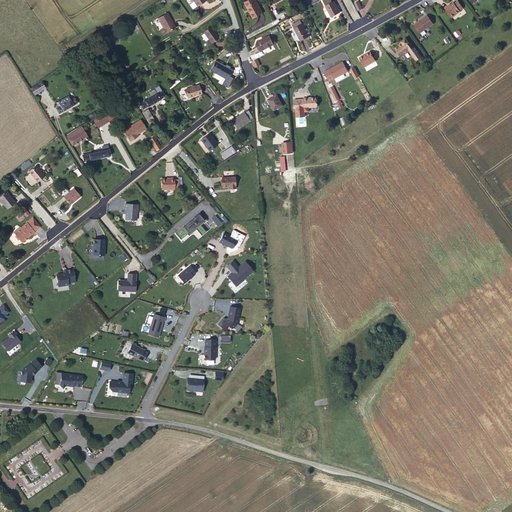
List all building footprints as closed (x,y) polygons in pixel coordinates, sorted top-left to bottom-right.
[(258,11),(252,0),(241,0),(240,1),(248,16),(258,11)] [(336,11),(330,0),(324,3),(328,14),(336,11)] [(454,2),(459,10),(462,8),(456,0),(454,2)] [(459,11),(459,10),(454,2),(453,2),(448,6),(447,5),(444,7),(451,17),(459,11)] [(165,33),(177,25),(168,11),(160,16),(166,26),(162,29),(165,33)] [(433,24),(427,16),(414,25),(420,33),(433,24)] [(299,23),(290,27),(296,39),(305,34),(299,23)] [(217,36),(210,25),(203,30),(210,41),(217,36)] [(270,41),(266,33),(253,40),(257,48),(270,41)] [(416,62),(421,58),(414,48),(411,50),(408,44),(409,44),(405,39),(400,42),(402,44),(394,49),(400,58),(409,52),(416,62)] [(375,60),(369,51),(359,57),(364,67),(375,60)] [(344,57),(341,52),(335,55),(338,60),(344,57)] [(210,68),(226,78),(232,68),(229,67),(230,64),(226,62),(225,64),(215,59),(210,68)] [(346,71),(342,62),(325,71),(329,79),(333,77),(333,78),(346,71)] [(355,78),(359,75),(354,66),(350,69),(355,78)] [(35,91),(46,85),(42,78),(32,86),(35,91)] [(186,95),(199,92),(198,83),(184,86),(186,95)] [(147,93),(149,96),(161,89),(158,84),(154,86),(154,85),(149,88),(150,91),(147,93)] [(161,89),(149,96),(139,101),(142,107),(164,95),(161,89)] [(331,94),(335,101),(340,98),(336,92),(331,94)] [(58,112),(76,101),(72,94),(58,101),(60,104),(55,106),(58,112)] [(315,104),(315,96),(308,97),(308,96),(303,97),(303,98),(296,99),(297,107),(304,106),(304,105),(315,104)] [(282,108),(276,97),(268,103),(274,113),(282,108)] [(115,113),(111,106),(104,110),(108,117),(115,113)] [(142,110),(151,124),(157,120),(148,107),(142,110)] [(108,117),(104,110),(96,115),(93,117),(97,123),(108,117)] [(93,117),(96,115),(94,111),(86,115),(88,120),(93,117)] [(240,112),(231,118),(237,127),(250,119),(245,111),(241,113),(240,112)] [(134,132),(145,126),(140,117),(123,127),(129,138),(135,134),(134,132)] [(73,131),(77,139),(85,135),(81,126),(73,131)] [(212,129),(203,135),(210,146),(219,140),(212,129)] [(65,135),(70,143),(77,139),(73,131),(65,135)] [(155,147),(159,145),(153,135),(150,137),(155,147)] [(223,148),(226,154),(237,148),(234,142),(223,148)] [(108,147),(101,148),(81,152),(82,159),(109,153),(108,147)] [(36,180),(44,174),(35,163),(28,169),(36,180)] [(235,187),(234,176),(221,176),(222,186),(229,185),(229,187),(235,187)] [(178,187),(178,186),(178,179),(178,177),(163,177),(163,187),(178,187)] [(14,200),(4,188),(0,191),(0,199),(6,207),(14,200)] [(62,197),(68,205),(80,196),(73,188),(62,197)] [(139,210),(139,203),(126,201),(126,209),(127,209),(126,216),(127,218),(136,218),(137,217),(137,212),(139,210)] [(207,220),(200,212),(178,229),(183,235),(186,231),(188,233),(189,235),(197,229),(202,235),(207,231),(202,225),(207,220)] [(211,218),(218,225),(222,222),(215,215),(211,218)] [(12,231),(20,242),(39,227),(32,218),(26,224),(25,222),(19,227),(18,226),(12,231)] [(183,235),(178,229),(175,232),(181,239),(188,233),(186,231),(183,235)] [(237,239),(224,232),(219,242),(232,249),(237,239)] [(105,253),(106,238),(95,237),(94,252),(105,253)] [(122,260),(127,256),(123,251),(118,255),(122,260)] [(244,279),(254,270),(245,260),(238,265),(234,259),(226,266),(232,272),(227,276),(236,287),(245,280),(244,279)] [(196,273),(190,266),(178,275),(184,284),(194,277),(193,276),(196,273)] [(76,280),(73,267),(66,268),(66,271),(57,273),(59,285),(69,283),(68,281),(76,280)] [(135,290),(136,272),(128,272),(128,279),(118,278),(118,289),(135,290)] [(90,274),(87,277),(92,283),(95,280),(90,274)] [(237,324),(240,308),(230,307),(228,319),(226,322),(233,329),(237,324)] [(166,317),(153,314),(147,334),(159,338),(163,321),(165,322),(166,317)] [(216,359),(216,340),(204,340),(203,360),(214,361),(216,359)] [(144,350),(132,344),(126,354),(143,362),(147,353),(144,351),(144,350)] [(43,367),(36,359),(21,371),(19,381),(31,383),(32,377),(43,367)] [(82,376),(61,373),(59,386),(75,388),(75,386),(81,387),(82,376)] [(133,385),(133,374),(123,373),(122,382),(109,381),(108,387),(112,392),(130,394),(130,384),(133,385)] [(203,392),(204,376),(188,375),(186,391),(203,392)]
